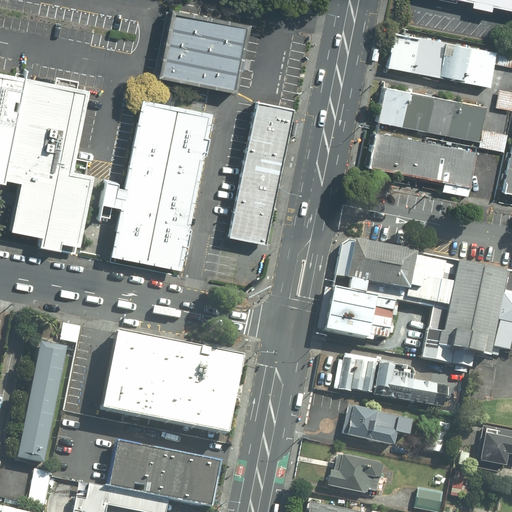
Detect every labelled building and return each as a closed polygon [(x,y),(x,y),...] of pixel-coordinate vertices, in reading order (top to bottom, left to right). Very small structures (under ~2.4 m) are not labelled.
[(249,23),(169,7),(155,77),(236,93),(249,23)] [(494,51),(395,32),(388,68),(488,86),(494,51)] [(496,52),(494,64),(511,66),(511,50),(497,48),(496,52)] [(4,181),(24,79),(0,74),(0,187),(2,188),(4,181)] [(75,159),(89,92),(24,79),(4,181),(20,184),(10,233),(78,247),(92,176),(86,175),(73,172),(75,159)] [(484,106),(380,87),(374,123),(478,142),(484,106)] [(511,91),(498,89),(495,107),(511,109),(511,91)] [(176,268),(206,114),(138,100),(121,187),(100,183),(96,203),(117,207),(107,254),(176,268)] [(262,245),(289,108),(252,100),(225,238),(262,245)] [(507,134),(482,129),(479,146),(504,151),(507,134)] [(474,150),(372,131),(365,168),(468,187),(474,150)] [(511,192),(511,133),(501,190),(511,192)] [(511,273),(436,258),(347,240),(340,245),(332,288),(374,296),(432,308),(422,358),(471,367),(473,352),(490,355),(491,349),(508,353),(511,337),(511,273)] [(316,329),(323,331),(332,288),(324,287),(316,329)] [(374,296),(332,288),(323,331),(365,340),(374,296)] [(62,322),(60,340),(76,343),(79,325),(62,322)] [(237,358),(109,332),(94,408),(222,433),(237,358)] [(39,342),(17,457),(43,463),(65,347),(39,342)] [(392,375),(394,366),(343,357),(337,388),(442,407),(446,387),(436,385),(436,383),(392,375)] [(377,413),(377,410),(347,404),(341,434),(394,446),(397,433),(409,435),(412,420),(377,413)] [(429,420),(424,449),(445,453),(450,423),(429,420)] [(211,452),(109,432),(101,476),(125,480),(202,496),(211,452)] [(507,458),(511,458),(511,437),(485,432),(479,462),(506,467),(507,458)] [(332,470),(329,469),(326,485),(366,494),(367,490),(378,492),(384,464),(336,453),(332,470)] [(154,491),(78,474),(69,511),(110,511),(94,508),(97,493),(151,505),(154,491)] [(416,488),(413,508),(439,511),(442,492),(416,488)] [(358,511),(320,504),(321,500),(309,498),(305,511),(358,511)]
